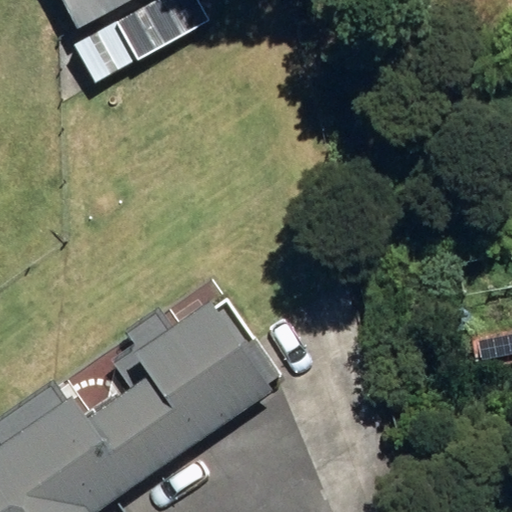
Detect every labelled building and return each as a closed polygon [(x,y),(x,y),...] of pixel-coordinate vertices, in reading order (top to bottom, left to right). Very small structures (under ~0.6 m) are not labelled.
[(179,252),(193,271),(221,251),(207,231),(179,252)] [(0,511),(90,511),(265,394),(205,305),(129,357),(143,378),(75,423),(60,401),(0,441),(0,511)] [(310,331),(325,408),(375,398),(360,321),(310,331)] [(511,323),(462,333),(469,367),(511,358),(511,323)] [(346,436),(351,451),(376,444),(371,429),(346,436)]
